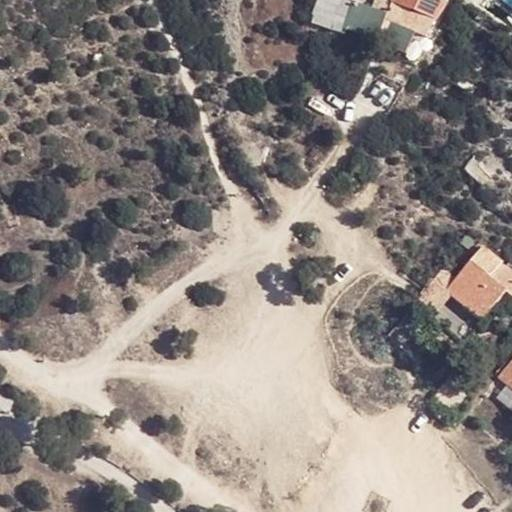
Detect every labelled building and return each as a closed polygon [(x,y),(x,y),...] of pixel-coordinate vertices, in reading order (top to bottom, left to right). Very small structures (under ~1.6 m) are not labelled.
[(451,2),(445,0),(391,0),(384,18),(435,39),(451,2)] [(490,279),(504,262),(484,245),(470,261),(490,279)] [(453,279),(444,290),(450,296),(479,321),(506,290),(511,295),(511,268),(504,262),(490,279),(470,261),(453,279)] [(434,315),(450,296),(444,290),(453,279),(442,270),(416,300),(434,315)] [(511,366),(501,379),(511,387),(511,366)]
